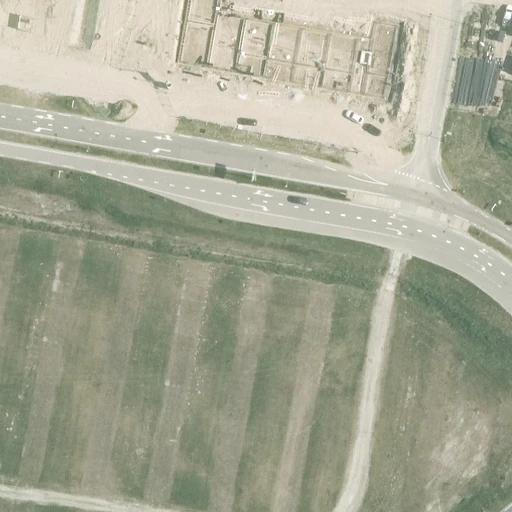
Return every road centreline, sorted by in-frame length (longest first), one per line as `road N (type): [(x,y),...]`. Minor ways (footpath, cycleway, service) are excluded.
road 1 (residential): [(424,144),(0,72)]
road 2 (tertiary): [(415,190),(0,119)]
road 3 (tertiary): [(0,150),(403,220)]
road 4 (unclassified): [(451,0),(424,144)]
road 5 (tertiary): [(403,220),(481,253),(511,276)]
